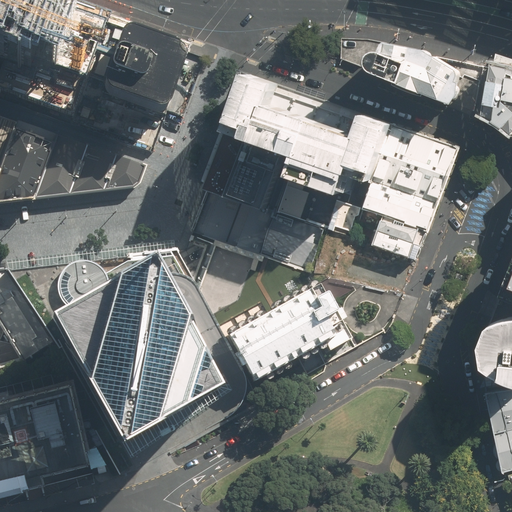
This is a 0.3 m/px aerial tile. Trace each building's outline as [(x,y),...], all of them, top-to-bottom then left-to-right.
[(38,0),(0,0),(0,93),(74,119),(108,23),(38,0)] [(188,39),(75,0),(46,0),(185,48),(188,39)] [(178,48),(108,23),(74,119),(153,146),(184,63),(185,59),(184,54),(181,51),(178,48)] [(342,59),(372,69),(372,66),(371,62),(372,58),(375,55),(379,53),(382,52),(384,53),(387,45),(392,43),(373,39),(343,39),(342,59)] [(379,53),(375,55),(372,58),(371,62),(372,66),(372,69),(454,104),(462,93),(463,83),(460,82),(463,76),(462,71),(440,57),(428,50),(392,43),(387,45),(384,53),(382,52),(379,53)] [(485,114),(511,134),(511,67),(511,68),(495,64),(485,114)] [(281,85),(252,73),(231,131),(299,154),(292,174),(351,195),(358,175),(375,181),(395,124),(366,114),(364,121),(279,92),(281,85)] [(17,122),(0,115),(0,167),(15,127),(17,122)] [(408,129),(395,124),(375,181),(366,208),(384,215),(428,232),(461,147),(408,129)] [(55,141),(15,127),(0,167),(0,202),(35,199),(55,141)] [(299,154),(231,131),(211,188),(279,213),(280,210),(292,174),(299,154)] [(57,134),(55,141),(35,199),(137,186),(143,183),(149,165),(57,134)] [(351,195),(292,174),(280,210),(335,229),(336,226),(349,230),(359,215),(363,207),(350,202),(351,195)] [(211,188),(195,231),(313,273),(329,230),(279,213),(211,188)] [(384,215),(379,230),(422,246),(428,232),(384,215)] [(422,246),(379,230),(373,245),(416,262),(422,246)] [(193,237),(218,246),(199,295),(207,310),(222,338),(226,337),(319,284),(316,274),(313,273),(195,231),(193,237)] [(175,251),(124,257),(133,323),(185,301),(193,298),(199,295),(175,251)] [(46,267),(8,272),(53,344),(127,460),(152,447),(171,437),(240,402),(243,395),(244,385),(241,374),(222,338),(207,310),(199,295),(193,298),(185,301),(133,323),(124,257),(46,267)] [(24,362),(53,344),(8,272),(0,272),(0,322),(13,345),(24,362)] [(319,284),(226,337),(252,383),(324,342),(328,350),(350,340),(339,320),(347,317),(341,308),(333,312),(319,284)] [(511,315),(492,321),(483,343),(486,363),(496,370),(511,376),(511,315)] [(0,368),(24,362),(13,345),(0,341),(0,368)] [(0,403),(0,488),(88,466),(68,386),(0,403)] [(511,387),(486,392),(489,406),(501,459),(504,471),(511,468),(511,387)]
